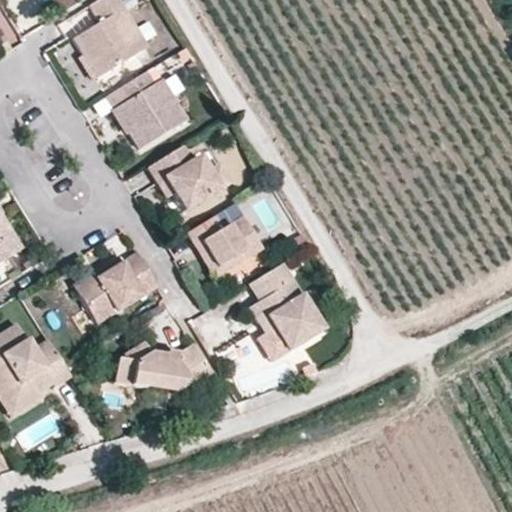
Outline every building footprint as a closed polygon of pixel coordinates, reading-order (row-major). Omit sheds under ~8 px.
[(118,5),(114,0),(99,0),(88,7),(97,24),(71,40),(81,57),(95,80),(145,50),(123,13),(118,5)] [(136,5),(132,0),(125,0),(118,5),(123,13),(136,5)] [(95,80),(81,57),(76,59),(90,83),(95,80)] [(197,70),(193,63),(186,67),(191,74),(197,70)] [(184,122),(159,82),(151,86),(144,74),(105,98),(138,151),(184,122)] [(228,185),(216,166),(206,172),(196,157),(188,162),(180,149),(145,170),(153,183),(159,179),(170,197),(181,214),(228,185)] [(170,197),(159,179),(153,183),(164,201),(170,197)] [(260,251),(232,206),(184,235),(192,247),(198,244),(218,277),(260,251)] [(0,262),(17,253),(0,225),(0,262)] [(308,249),(300,236),(291,241),(299,254),(308,249)] [(218,277),(198,244),(192,247),(212,280),(218,277)] [(156,288),(135,254),(119,263),(116,258),(98,269),(101,274),(73,292),(94,326),(156,288)] [(192,271),(187,262),(178,268),(183,276),(192,271)] [(323,330),(283,264),(250,284),(261,301),(250,307),(259,322),(267,317),(276,331),(288,351),(323,330)] [(73,292),(101,274),(98,269),(69,287),(73,292)] [(276,331),(267,317),(259,322),(266,333),(268,336),(276,331)] [(69,378),(46,342),(30,352),(14,326),(0,334),(0,405),(1,408),(23,394),(19,386),(27,381),(32,391),(47,382),(50,387),(51,388),(69,378)] [(288,351),(276,331),(268,336),(266,333),(257,339),(271,362),(288,351)] [(214,378),(193,344),(179,353),(166,351),(165,355),(150,353),(148,348),(144,342),(124,354),(123,359),(117,358),(114,383),(173,393),(189,383),(193,390),(214,378)] [(9,420),(40,401),(37,396),(50,387),(47,382),(32,391),(27,381),(19,386),(23,394),(1,408),(9,420)]
